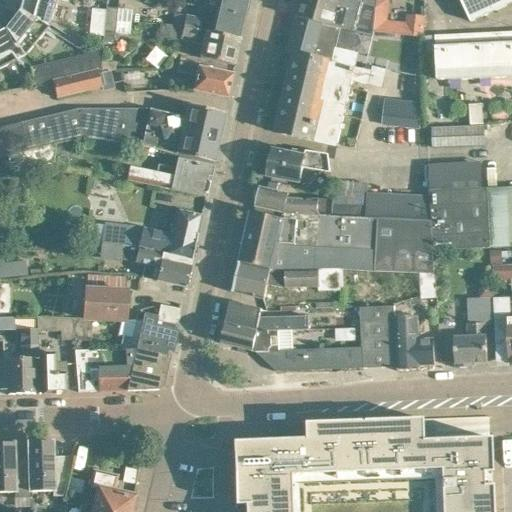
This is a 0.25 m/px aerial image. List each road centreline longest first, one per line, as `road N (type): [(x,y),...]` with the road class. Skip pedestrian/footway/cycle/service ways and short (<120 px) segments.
road 1 (tertiary): [(180,408),(271,0)]
road 2 (tertiary): [(511,384),(180,408)]
road 3 (unknown): [(242,129),(337,155),(393,159),(406,148),(403,79)]
road 4 (residential): [(0,419),(180,408)]
